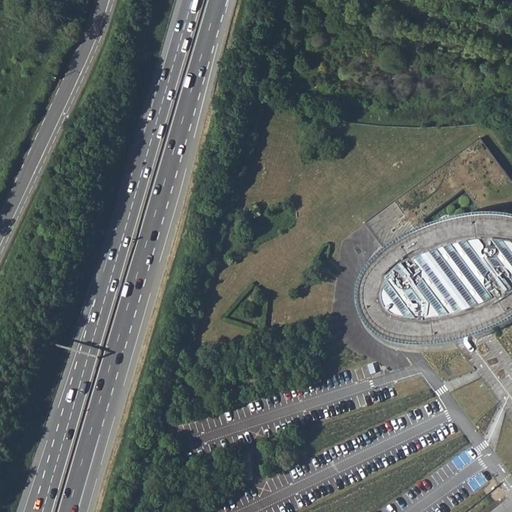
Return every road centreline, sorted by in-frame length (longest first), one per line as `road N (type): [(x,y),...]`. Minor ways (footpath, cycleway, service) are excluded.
road 1 (trunk): [(191,0),(42,511)]
road 2 (trunk): [(94,417),(217,0)]
road 3 (unclassified): [(103,0),(0,234)]
